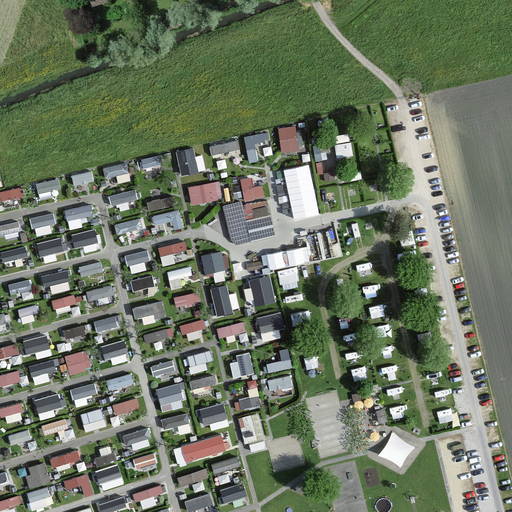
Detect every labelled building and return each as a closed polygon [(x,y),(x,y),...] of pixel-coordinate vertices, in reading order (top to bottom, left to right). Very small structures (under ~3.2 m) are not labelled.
[(283,149),(300,146),(296,121),(279,124),(283,149)] [(257,138),(269,137),(269,129),(246,131),(248,158),(258,157),(257,138)] [(352,130),(337,132),(343,178),(358,176),(352,130)] [(211,140),(212,149),(240,146),(239,137),(211,140)] [(194,144),(178,146),(181,171),(206,168),(204,150),(195,151),(194,144)] [(141,154),(143,164),(164,161),(162,151),(141,154)] [(117,172),(119,180),(132,177),(127,158),(103,164),(106,175),(117,172)] [(295,217),(321,212),(310,159),(284,164),(295,217)] [(72,172),(75,184),(95,178),(92,167),(72,172)] [(263,181),(253,183),(250,173),(241,175),(246,198),(266,193),(263,181)] [(38,190),(61,188),(60,176),(36,178),(38,190)] [(188,184),(192,201),(222,195),(218,177),(188,184)] [(146,188),(148,197),(174,192),(172,183),(146,188)] [(112,202),(139,194),(135,184),(109,193),(112,202)] [(22,185),(0,186),(1,195),(22,194),(22,185)] [(25,191),(3,199),(5,204),(26,196),(25,191)] [(174,194),(148,197),(149,205),(175,202),(174,194)] [(277,230),(269,200),(245,207),(242,197),(225,202),(236,242),(277,230)] [(174,217),(175,226),(184,225),(181,206),(153,211),(155,221),(174,217)] [(52,228),(50,220),(57,218),(53,208),(31,215),(36,233),(52,228)] [(115,220),(118,232),(145,225),(142,213),(115,220)] [(0,221),(0,232),(22,229),(20,218),(0,221)] [(74,229),(76,243),(99,239),(97,225),(74,229)] [(44,252),(46,260),(58,256),(56,248),(66,245),(62,232),(37,239),(41,252),(44,252)] [(176,259),(174,247),(187,245),(186,237),(160,242),(163,262),(176,259)] [(288,244),(289,262),(310,260),(308,242),(288,244)] [(3,257),(29,252),(27,243),(1,248),(3,257)] [(131,270),(151,265),(147,246),(126,250),(131,270)] [(265,266),(289,262),(286,246),(263,250),(265,266)] [(202,251),(204,269),(230,266),(228,247),(202,251)] [(83,275),(105,268),(101,256),(79,263),(83,275)] [(169,268),(172,279),(194,273),(191,262),(169,268)] [(45,269),(46,287),(70,287),(70,268),(45,269)] [(249,276),(251,283),(244,285),(247,297),(254,295),(256,303),(277,298),(270,270),(249,276)] [(133,286),(156,282),(154,271),(132,275),(133,286)] [(9,282),(12,292),(33,286),(30,275),(9,282)] [(240,307),(237,288),(229,289),(228,281),(211,283),(215,311),(240,307)] [(89,297),(115,292),(113,282),(87,286),(89,297)] [(176,304),(199,299),(197,288),(174,293),(176,304)] [(52,296),(54,304),(77,298),(75,290),(52,296)] [(145,320),(165,316),(162,298),(134,303),(135,313),(143,312),(145,320)] [(35,319),(33,311),(39,310),(37,302),(19,305),(22,321),(35,319)] [(259,311),(262,337),(282,335),(281,324),(285,323),(283,308),(259,311)] [(97,327),(118,322),(116,313),(95,317),(97,327)] [(205,315),(181,320),(182,329),(207,325),(205,315)] [(221,335),(247,328),(244,317),(217,324),(221,335)] [(65,333),(85,330),(85,323),(64,325),(65,333)] [(174,326),(147,328),(147,336),(174,335),(174,326)] [(27,350),(35,348),(37,355),(53,352),(49,331),(24,336),(27,350)] [(0,354),(20,349),(17,339),(0,343),(0,354)] [(268,359),(269,368),(292,365),(290,344),(281,345),(283,357),(268,359)] [(65,353),(71,371),(93,365),(87,346),(65,353)] [(207,358),(213,357),(212,347),(189,350),(191,368),(208,366),(207,358)] [(237,350),(238,357),(231,359),(233,374),(255,370),(251,348),(237,350)] [(54,356),(30,362),(35,382),(50,378),(48,368),(56,366),(54,356)] [(0,381),(21,378),(20,368),(0,370),(0,381)] [(190,377),(193,386),(217,378),(214,369),(190,377)] [(133,370),(108,375),(110,385),(135,380),(133,370)] [(292,372),(268,376),(270,388),(294,383),(292,372)] [(86,393),(98,389),(95,378),(71,386),(77,404),(88,400),(86,393)] [(161,402),(184,394),(178,378),(156,386),(161,402)] [(40,416),(56,413),(54,404),(63,402),(59,389),(35,395),(40,416)] [(115,411),(142,404),(139,393),(113,400),(115,411)] [(236,405),(259,404),(259,394),(235,395),(236,405)] [(226,400),(198,404),(201,421),(210,420),(211,425),(229,423),(226,400)] [(102,404),(80,411),(87,430),(108,423),(102,404)] [(245,438),(264,434),(259,409),(240,413),(245,438)] [(191,413),(164,412),(164,425),(182,426),(182,429),(190,430),(191,413)] [(67,416),(43,420),(45,431),(70,426),(67,416)] [(126,441),(132,439),(134,446),(152,441),(148,425),(124,431),(126,441)] [(29,426),(8,432),(11,443),(32,437),(29,426)] [(224,429),(174,444),(179,460),(229,445),(224,429)] [(252,449),(267,445),(264,436),(249,440),(252,449)] [(102,452),(95,454),(98,463),(116,457),(111,442),(100,446),(102,452)] [(50,455),(52,463),(81,455),(79,446),(50,455)] [(137,466),(158,458),(154,448),(133,456),(137,466)] [(213,458),(216,470),(242,463),(239,452),(213,458)] [(46,459),(30,462),(31,472),(27,473),(29,483),(50,480),(46,459)] [(181,483),(210,474),(207,464),(178,473),(181,483)] [(0,479),(9,476),(7,468),(0,470),(0,479)] [(82,480),(86,492),(94,490),(88,470),(63,477),(66,485),(82,480)] [(222,484),(224,497),(248,493),(246,481),(222,484)] [(136,500),(142,498),(144,504),(156,501),(154,491),(164,489),(163,482),(133,488),(136,500)] [(45,504),(43,495),(51,492),(49,483),(27,489),(32,508),(45,504)] [(68,484),(68,491),(83,490),(83,483),(68,484)] [(210,488),(185,497),(189,508),(214,499),(210,488)] [(20,492),(0,495),(0,505),(22,501),(20,492)] [(93,511),(91,503),(66,511),(93,511)]
